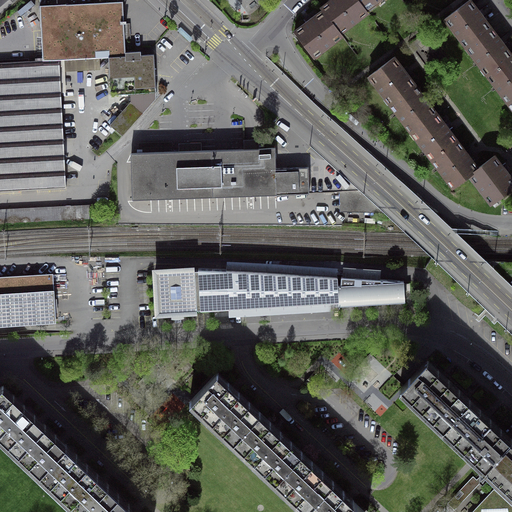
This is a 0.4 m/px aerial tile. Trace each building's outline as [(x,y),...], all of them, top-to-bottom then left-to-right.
[(340,33),(339,31),(345,27),(346,28),(361,16),(360,15),(366,11),(367,12),(368,12),(366,9),(358,0),(331,0),(321,8),(323,11),(340,33)] [(358,0),(366,9),(365,8),(371,3),(372,4),(377,0),(358,0)] [(466,47),(491,28),(480,14),(469,0),(445,19),(466,47)] [(109,56),(109,57),(125,56),(125,52),(124,32),(124,24),(126,23),(126,21),(124,21),(123,2),(66,5),(66,4),(39,5),(42,60),(59,59),(98,57),(100,57),(99,57),(109,56)] [(309,21),(295,32),(313,57),(314,56),(313,55),(319,50),(320,52),(335,40),(334,39),(340,34),(341,36),(342,35),(340,33),(323,11),(309,21)] [(501,42),(491,28),(466,47),(487,74),(511,56),(501,42)] [(140,51),(125,52),(125,56),(109,57),(108,57),(109,78),(110,78),(111,94),(130,93),(130,101),(110,125),(115,129),(122,136),(152,102),(154,102),(156,99),(154,54),(141,55),(141,53),(140,51)] [(511,55),(511,56),(487,74),(508,102),(511,99),(511,55)] [(369,76),(390,104),(415,85),(404,71),(394,57),(369,76)] [(0,62),(0,190),(66,187),(59,59),(42,60),(0,62)] [(390,104),(411,132),(436,113),(426,99),(415,85),(390,104)] [(411,132),(432,159),(457,141),(447,127),(436,113),(411,132)] [(110,125),(106,122),(104,124),(102,126),(110,134),(115,129),(110,125)] [(467,154),(457,141),(432,159),(453,188),(470,175),(478,169),(478,168),(467,154)] [(259,148),(131,153),(132,199),(309,193),(309,166),(278,167),(277,148),(259,149),(259,148)] [(511,179),(505,170),(494,156),(478,168),(478,169),(470,175),(491,203),(511,187),(511,179)] [(41,207),(0,209),(0,222),(71,219),(96,218),(95,204),(41,207)] [(212,309),(339,301),(338,285),(337,276),(263,271),(231,269),(214,269),(199,268),(198,269),(195,270),(194,268),(155,270),(157,313),(174,312),(174,315),(177,315),(181,314),(181,311),(197,310),(197,309),(201,309),(201,310),(204,309),(204,313),(212,313),(212,309)] [(53,273),(0,276),(0,324),(56,322),(53,273)] [(338,285),(339,301),(339,305),(377,303),(405,301),(404,281),(402,281),(400,281),(400,280),(341,276),(341,285),(338,285)] [(401,387),(422,407),(448,380),(437,370),(427,360),(401,387)] [(213,419),(238,392),(235,389),(217,372),(192,400),(213,419)] [(422,407),(443,426),(469,399),(458,390),(448,380),(422,407)] [(0,387),(0,429),(23,405),(20,402),(2,385),(0,387)] [(238,392),(213,419),(234,439),(259,412),(256,409),(238,392)] [(469,399),(443,426),(464,446),(490,419),(479,409),(469,399)] [(41,421),(23,405),(0,429),(0,434),(19,452),(44,424),(41,421)] [(277,429),(259,412),(234,439),(255,459),(280,432),(277,429)] [(500,429),(490,419),(464,446),(485,466),(511,439),(500,429)] [(62,441),(44,424),(19,452),(40,471),(65,444),(62,441)] [(298,448),(280,432),(255,459),(275,478),(301,451),(298,448)] [(511,511),(511,440),(511,439),(485,466),(505,485),(498,492),(494,488),(471,511),(511,511)] [(83,461),(65,444),(40,471),(61,491),(86,464),(83,461)] [(319,468),(301,451),(275,478),(307,508),(333,481),(319,468)] [(104,480),(86,464),(61,491),(82,511),(100,511),(117,493),(104,480)] [(470,487),(481,475),(479,473),(474,478),(473,476),(455,496),(458,499),(470,487)] [(350,497),(333,481),(307,508),(311,511),(364,511),(365,511),(350,497)] [(137,511),(135,510),(117,493),(100,511),(137,511)]
